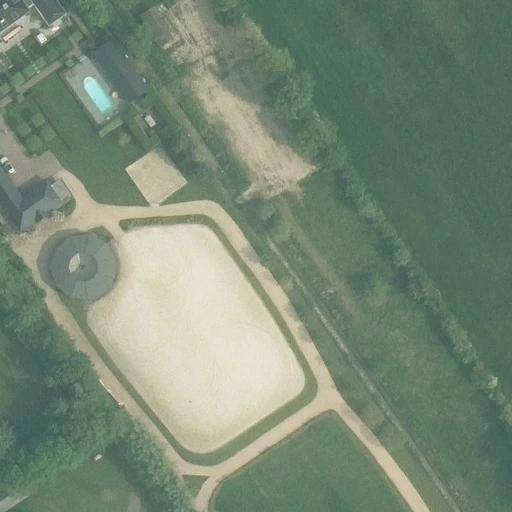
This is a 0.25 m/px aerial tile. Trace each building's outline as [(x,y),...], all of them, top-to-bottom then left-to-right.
[(0,0),(0,31),(28,12),(27,9),(33,5),(48,26),(65,14),(54,0),(20,0),(0,0)] [(183,75),(236,48),(216,11),(212,13),(205,0),(188,0),(173,8),(186,33),(179,37),(182,42),(170,49),(183,75)] [(154,8),(139,18),(158,49),(173,39),(154,8)] [(112,39),(91,54),(127,105),(148,90),(112,39)] [(0,57),(0,72),(1,73),(12,64),(5,54),(0,57)] [(0,167),(0,205),(21,235),(64,205),(62,202),(51,187),(46,180),(21,197),(0,167)] [(60,181),(51,187),(62,202),(70,196),(60,181)] [(67,305),(123,280),(99,227),(44,251),(67,305)] [(0,483),(0,504),(10,498),(1,485),(0,483)]
